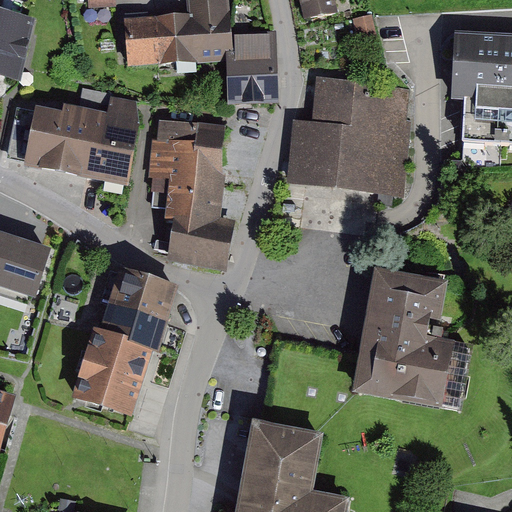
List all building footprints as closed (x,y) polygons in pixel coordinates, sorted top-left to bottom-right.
[(0,0),(0,74),(20,79),(39,0),(0,0)] [(116,0),(87,0),(88,12),(117,11),(116,0)] [(229,108),(277,105),(274,34),(230,36),(228,0),(187,0),(188,16),(123,19),(125,70),(227,65),(229,108)] [(342,0),(297,0),(303,26),(346,17),(342,0)] [(374,17),(349,23),(355,48),(380,42),(374,17)] [(511,41),(456,39),(453,108),(466,108),(465,145),(511,147),(511,41)] [(404,193),(413,84),(324,77),(321,121),(294,119),(289,184),(404,193)] [(129,187),(146,103),(112,97),(109,112),(66,104),(64,115),(36,110),(25,167),(129,187)] [(217,219),(229,131),(159,122),(149,204),(173,207),(166,262),(228,270),(235,222),(217,219)] [(0,287),(38,300),(55,249),(0,231),(0,287)] [(176,287),(116,268),(97,328),(91,326),(69,397),(131,416),(151,350),(155,351),(176,287)] [(446,283),(377,270),(354,394),(461,414),(473,348),(435,341),(446,283)] [(0,447),(13,394),(0,390),(0,447)] [(324,435),(254,423),(238,511),(350,511),(353,498),(315,492),(324,435)]
